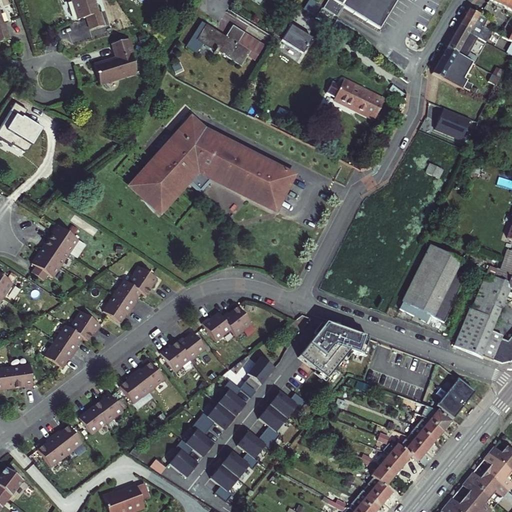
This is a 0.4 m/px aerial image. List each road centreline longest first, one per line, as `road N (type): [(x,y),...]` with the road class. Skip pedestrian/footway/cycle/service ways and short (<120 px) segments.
road 1 (residential): [(298,302),(239,285),(190,295),(8,434)]
road 2 (residential): [(2,439),(68,511),(124,462),(205,511)]
road 3 (residential): [(354,193),(385,167),(413,111),(418,71),(459,0)]
road 4 (residential): [(325,312),(189,484)]
road 5 (residential): [(325,312),(511,382)]
road 6 (residential): [(354,193),(209,124)]
road 7 (secondary): [(410,511),(511,389)]
road 8 (residential): [(298,302),(354,193)]
